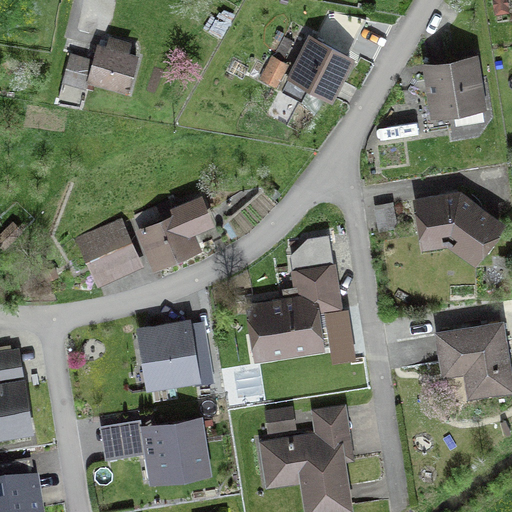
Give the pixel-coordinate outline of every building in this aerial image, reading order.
[(364,20),(334,13),(331,31),(361,37),(364,20)] [(329,103),(351,61),(307,39),(286,80),(329,103)] [(124,96),(134,59),(126,57),(128,50),(107,44),(105,53),(95,50),(91,65),(71,59),(62,87),(83,93),(85,86),(124,96)] [(484,112),(477,60),(423,67),(430,119),(484,112)] [(287,69),(271,61),(260,82),(277,90),(287,69)] [(460,195),(416,203),(424,253),(452,250),(474,268),(503,226),(460,195)] [(174,221),(145,232),(158,264),(194,250),(188,234),(206,227),(197,204),(171,214),(174,221)] [(118,227),(88,241),(104,274),(134,260),(118,227)] [(291,272),(295,300),(311,298),(315,318),(341,313),(333,265),(291,272)] [(321,355),(315,318),(311,298),(295,300),(243,309),(252,366),(321,355)] [(188,325),(139,332),(148,393),(197,385),(188,325)] [(501,326),(434,335),(441,380),(466,376),(470,400),(511,394),(501,326)] [(0,432),(30,427),(16,351),(0,354),(0,432)] [(315,439),(262,446),(267,490),(299,486),(302,511),(349,511),(342,457),(351,456),(345,411),(312,415),(315,439)] [(294,436),(291,414),(265,417),(268,439),(294,436)] [(201,422),(143,431),(147,456),(152,488),(210,479),(201,422)] [(106,462),(147,456),(143,431),(142,425),(102,432),(106,462)] [(38,511),(34,482),(26,484),(7,486),(6,475),(0,475),(0,511),(38,511)]
